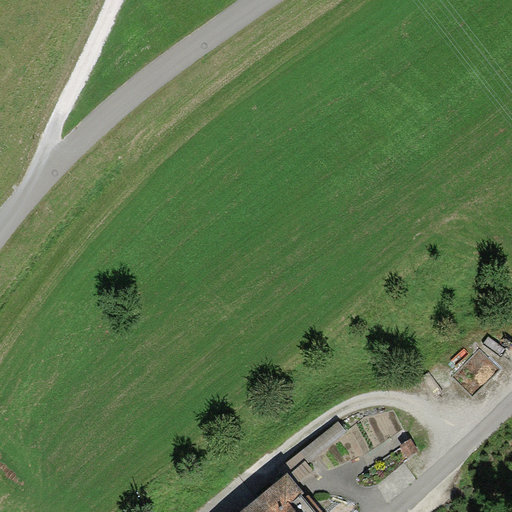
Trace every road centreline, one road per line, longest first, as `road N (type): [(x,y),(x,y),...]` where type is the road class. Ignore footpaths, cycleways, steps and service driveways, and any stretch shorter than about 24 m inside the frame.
road 1 (track): [(83,511),(263,358),(438,180)]
road 2 (unclassified): [(0,231),(138,88),(262,0)]
road 3 (track): [(110,0),(51,138),(51,171)]
road 4 (track): [(511,396),(388,511)]
